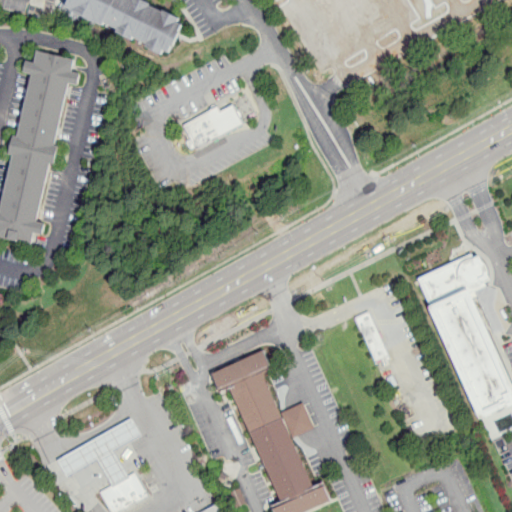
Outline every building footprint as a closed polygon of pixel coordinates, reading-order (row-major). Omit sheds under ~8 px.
[(69,0),(66,6),(170,53),(172,47),(174,47),(181,34),(181,30),(183,25),(179,22),(181,18),(165,10),(164,11),(150,5),(151,3),(145,0),(69,0)] [(41,51),(37,62),(30,59),(27,70),(34,73),(2,213),(0,212),(0,235),(35,244),(37,234),(47,236),(51,222),(41,219),(73,82),(80,84),(83,73),(76,71),(78,60),(41,51)] [(219,105),(184,124),(199,148),(245,123),(235,105),(222,111),(219,105)] [(481,418),(506,407),(507,408),(511,405),(511,380),(471,290),(491,280),(480,255),(475,257),(473,253),(419,278),(431,305),(429,306),(481,418)] [(391,357),(370,311),(355,317),(376,363),(391,357)] [(231,386),(284,501),(273,506),(275,511),(306,511),(332,500),(324,482),(315,487),(262,374),(272,369),(263,352),(213,374),(220,390),(231,386)] [(111,511),(149,492),(137,472),(102,493),(111,511)]
